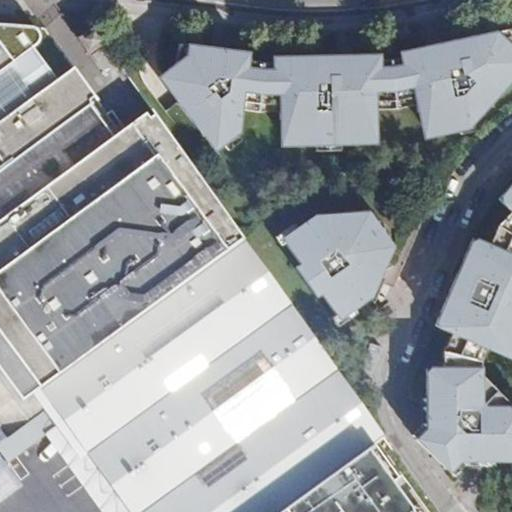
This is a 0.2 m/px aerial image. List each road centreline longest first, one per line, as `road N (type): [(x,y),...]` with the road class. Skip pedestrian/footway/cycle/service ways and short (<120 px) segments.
road 1 (residential): [(511,136),(468,182),(382,377),(390,419),(456,511)]
road 2 (tertiary): [(436,0),(325,12),(194,0)]
